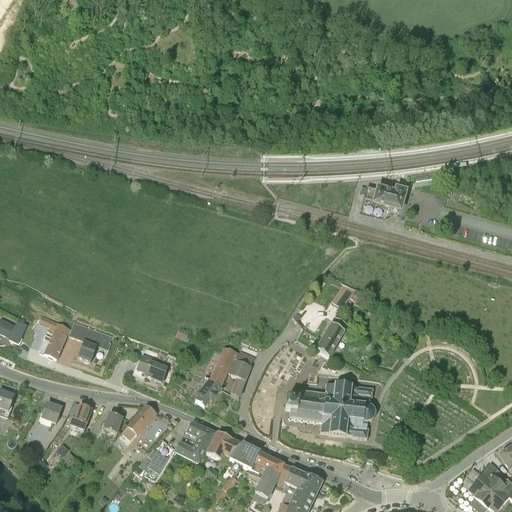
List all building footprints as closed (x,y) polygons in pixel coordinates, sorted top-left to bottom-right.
[(360,192),(402,204),(405,193),(395,191),(394,195),(377,190),(376,192),(366,190),(365,191),(361,190),(360,192)] [(399,214),(402,204),(360,192),(359,197),(363,199),(363,200),(373,203),(373,205),(388,210),(388,211),(389,213),(391,214),(396,215),(399,214)] [(341,311),(354,293),(355,293),(346,288),(333,306),(341,311)] [(52,336),(43,357),(48,359),(48,360),(52,362),(52,360),(56,362),(69,331),(57,326),(58,325),(42,318),(38,325),(48,330),(47,333),(52,336)] [(314,353),(328,361),(349,328),(334,319),(314,353)] [(9,342),(19,347),(22,341),(19,340),(25,327),(18,323),(16,327),(1,320),(0,321),(0,335),(5,338),(5,337),(10,339),(9,342)] [(83,344),(77,360),(83,363),(84,364),(87,365),(88,364),(90,365),(99,342),(102,343),(104,339),(75,328),(71,339),(83,344)] [(184,337),(181,335),(178,334),(175,339),(182,342),(184,337)] [(261,345),(252,340),(249,347),(257,352),(261,345)] [(220,390),(232,363),(235,355),(224,350),(210,382),(208,381),(197,394),(200,396),(194,403),(204,410),(209,404),(211,405),(221,392),(220,390)] [(139,356),(135,368),(132,377),(144,381),(145,379),(161,385),(155,366),(156,362),(139,356)] [(228,378),(236,382),(244,385),(249,369),(234,363),(228,378)] [(290,421),(295,421),(294,422),(296,423),(296,422),(300,422),(300,423),(302,423),(302,422),(307,423),(307,424),(308,424),(309,423),(314,424),(314,425),(315,425),(315,424),(321,425),(320,427),(321,427),(320,433),(319,435),(321,435),(328,436),(327,437),(329,437),(343,439),(345,439),(345,438),(351,439),(351,440),(366,442),(368,431),(366,431),(367,425),(368,424),(370,424),(371,423),(372,422),(373,421),(373,419),(374,418),(374,416),(374,415),(373,413),(373,412),(372,411),(371,410),(370,409),(369,408),(369,402),(371,402),(372,391),(357,389),(357,390),(351,389),(351,388),(349,388),(336,386),(334,386),(333,387),(327,386),(325,386),(325,388),(324,394),(324,396),(320,396),(320,395),(318,395),(312,394),(311,394),(306,394),(306,393),(304,393),(301,393),(301,392),(299,392),(299,393),(298,393),(298,395),(299,395),(298,399),(297,399),(297,401),(286,400),(284,412),(290,412),(289,419),(288,419),(288,421),(289,421),(289,422),(290,422),(290,421)] [(0,411),(8,414),(13,399),(0,393),(0,411)] [(61,410),(47,405),(41,422),(55,427),(61,410)] [(86,427),(91,412),(79,407),(73,422),(71,421),(68,429),(83,434),(86,427)] [(145,408),(112,448),(125,460),(133,452),(127,447),(136,438),(155,415),(145,408)] [(122,420),(109,416),(103,432),(115,437),(122,420)] [(198,464),(214,435),(191,425),(184,436),(198,441),(191,452),(179,446),(174,453),(198,464)] [(27,429),(22,427),(15,440),(19,443),(27,429)] [(146,431),(144,439),(157,442),(159,434),(146,431)] [(238,445),(217,435),(205,457),(220,463),(223,457),(229,461),(238,445)] [(238,445),(229,461),(228,462),(234,465),(229,472),(236,477),(242,468),(249,471),(259,455),(238,445)] [(150,471),(158,476),(168,460),(159,455),(161,451),(156,448),(138,468),(145,473),(152,462),(154,463),(150,471)] [(511,455),(508,450),(500,456),(500,459),(502,461),(501,462),(508,473),(511,471),(511,473),(511,455)] [(68,466),(75,473),(79,469),(72,462),(74,459),(68,454),(62,460),(68,466)] [(282,477),(286,468),(259,455),(249,471),(250,472),(248,476),(261,481),(263,482),(267,476),(273,479),(276,474),(282,477)] [(43,474),(48,467),(42,463),(33,475),(38,479),(42,474),(43,474)] [(508,500),(511,503),(511,487),(507,484),(508,483),(489,467),(478,480),(506,503),(508,500)] [(291,489),(298,473),(286,468),(282,477),(276,474),(273,479),(267,476),(263,482),(261,481),(254,495),(268,502),(277,482),(284,486),(291,489)] [(209,470),(204,477),(212,483),(219,475),(213,471),(212,472),(209,470)] [(299,492),(303,493),(310,479),(298,473),(291,489),(299,492)] [(221,489),(228,494),(234,486),(236,488),(239,485),(230,478),(221,489)] [(315,498),(322,484),(310,479),(303,493),(315,498)] [(498,511),(506,503),(478,480),(467,493),(475,500),(469,507),(474,511),(485,511),(487,510),(489,511),(498,511)] [(169,488),(163,485),(158,492),(164,495),(169,488)] [(228,495),(228,494),(221,489),(214,499),(220,504),(227,495),(228,495)] [(308,511),(315,498),(303,493),(299,492),(290,511),(308,511)]
